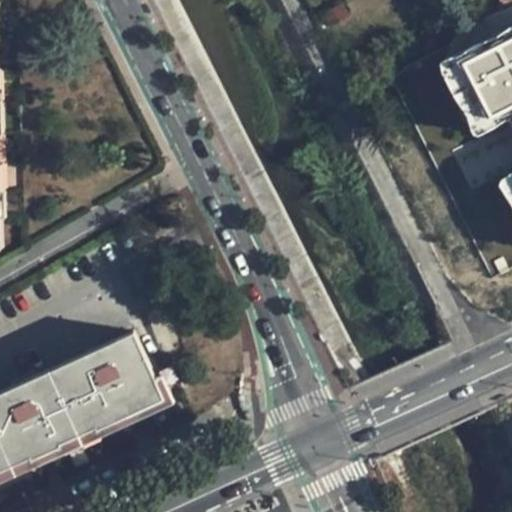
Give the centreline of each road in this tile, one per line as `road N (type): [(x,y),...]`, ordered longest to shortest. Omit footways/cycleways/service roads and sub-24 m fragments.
road 1 (residential): [(118,0),(240,246),(320,442)]
road 2 (primary): [(320,442),(511,357)]
road 3 (primary): [(167,511),(320,442)]
